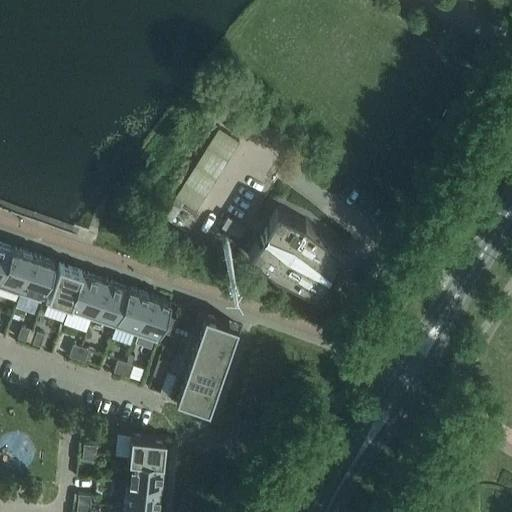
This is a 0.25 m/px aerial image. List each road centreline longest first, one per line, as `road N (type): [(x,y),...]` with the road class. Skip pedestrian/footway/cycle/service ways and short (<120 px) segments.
road 1 (secondary): [(356,462),(421,385),(449,310)]
road 2 (secondary): [(449,310),(397,370),(356,462)]
road 3 (residential): [(0,352),(163,403)]
road 4 (unknown): [(0,494),(65,499),(73,424)]
